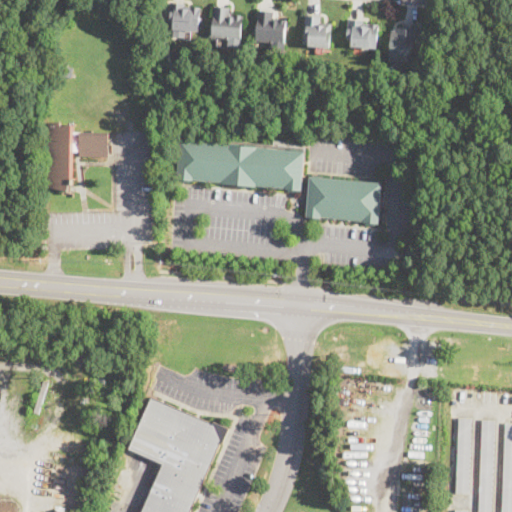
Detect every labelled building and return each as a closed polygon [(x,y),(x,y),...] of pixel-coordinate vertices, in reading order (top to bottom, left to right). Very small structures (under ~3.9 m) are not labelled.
[(177,0),(169,0),(168,37),(197,40),(201,3),(177,0)] [(243,17),(241,40),(211,37),(214,7),(230,9),(229,16),(243,17)] [(287,21),(285,44),(256,41),(259,11),(274,12),(273,19),(279,19),(279,20),(287,21)] [(305,14),(303,47),(333,49),(335,14),(305,14)] [(379,23),(377,48),(352,45),(352,39),(346,38),(348,19),(364,20),(364,22),(379,23)] [(419,23),(418,42),(412,42),(411,61),(390,59),(392,29),(396,29),(396,26),(402,26),(403,22),(419,23)] [(74,68),(72,78),(64,76),(66,67),(74,68)] [(109,133),(109,157),(80,156),(80,151),(71,151),(71,185),(69,185),(69,191),(49,191),(49,124),(61,124),(61,127),(73,127),(73,132),(109,133)] [(306,152),(302,190),(177,178),(180,140),(306,152)] [(383,183),(380,223),(306,216),(310,176),(383,183)] [(189,511),(142,511),(163,464),(130,449),(153,398),(216,425),(221,440),(189,511)] [(472,418),(469,494),(456,493),(459,417),(472,418)] [(495,421),(490,511),(479,511),(484,420),(495,421)] [(511,422),(511,511),(502,511),(506,422),(511,422)]
